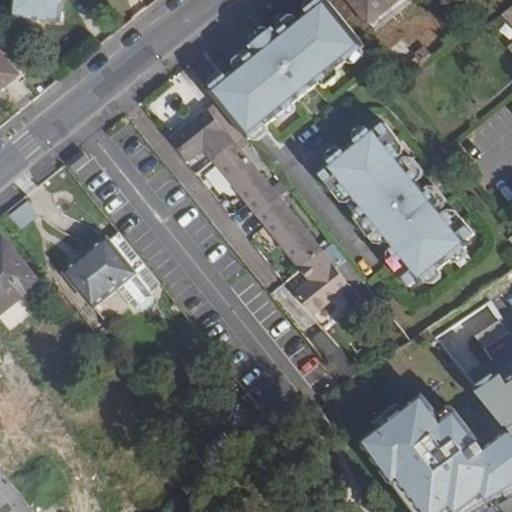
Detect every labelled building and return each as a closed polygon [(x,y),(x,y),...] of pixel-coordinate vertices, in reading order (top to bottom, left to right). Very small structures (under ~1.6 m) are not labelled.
[(62,21),(64,0),(15,0),(14,16),(62,21)] [(324,0),(309,12),(348,61),(365,47),(326,0),(324,0)] [(397,0),(353,0),(371,22),(397,0)] [(267,46),(307,95),(348,61),(309,12),(280,35),(267,46)] [(275,30),(263,40),(267,46),(280,35),(275,30)] [(263,40),(252,49),(256,55),(267,46),(263,40)] [(228,78),(268,126),(307,95),(267,46),(256,55),(228,78)] [(432,54),(425,46),(415,54),(422,62),(432,54)] [(0,90),(20,75),(0,49),(0,90)] [(247,138),(250,141),(268,126),(228,78),(210,92),(247,138)] [(213,111),(211,109),(175,138),(193,161),(207,149),(313,281),(299,292),(317,314),(352,286),(351,284),(359,277),(345,260),(337,266),(324,251),(239,145),(247,138),(220,105),(213,111)] [(351,149),(445,266),(467,248),(464,243),(475,234),(462,218),(451,227),(388,149),(399,140),(386,124),(375,134),(373,130),(351,149)] [(424,282),(445,266),(351,149),(331,165),(332,168),(321,177),(334,193),(345,184),(409,262),(397,272),(410,287),(421,278),(424,282)] [(82,150),(66,162),(74,172),(90,160),(82,150)] [(9,217),(21,231),(36,220),(35,213),(32,206),(29,201),(9,217)] [(119,234),(109,241),(70,273),(95,305),(117,287),(122,294),(137,311),(145,313),(154,305),(155,297),(152,293),(161,285),(119,234)] [(0,313),(39,282),(6,241),(0,245),(0,313)] [(333,245),(324,251),(337,266),(345,260),(333,245)] [(500,321),(476,337),(485,349),(509,333),(500,321)] [(388,325),(382,330),(389,339),(395,334),(388,325)] [(0,338),(0,364),(13,354),(0,338)] [(338,346),(327,355),(345,379),(356,369),(338,346)] [(511,369),(478,393),(483,399),(511,433),(511,431),(511,369)] [(0,411),(17,397),(0,374),(0,411)] [(251,437),(257,444),(279,429),(250,394),(240,402),(254,420),(251,437)] [(474,511),(511,489),(511,434),(511,433),(486,451),(456,413),(443,423),(423,398),(364,445),(416,511),(474,511)] [(197,454),(214,475),(241,457),(235,448),(225,434),(197,454)] [(52,436),(38,447),(55,467),(69,456),(52,436)] [(251,437),(235,448),(241,457),(257,444),(251,437)] [(36,511),(1,468),(0,469),(0,511),(36,511)]
